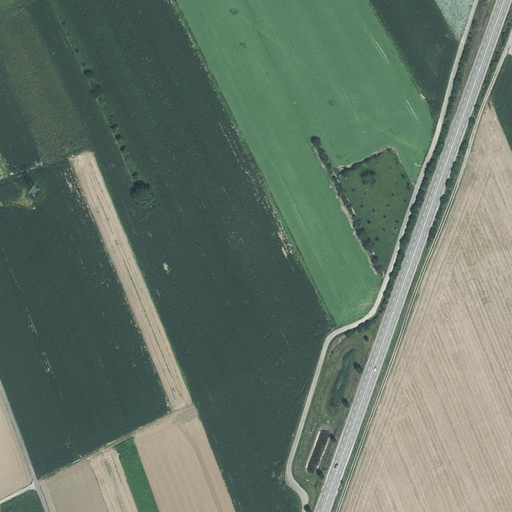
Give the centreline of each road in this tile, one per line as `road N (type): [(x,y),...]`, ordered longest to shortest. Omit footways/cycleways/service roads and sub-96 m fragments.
road 1 (track): [(476,0),(370,315),(329,335),(288,466),(304,511)]
road 2 (secondary): [(322,511),(505,0)]
road 3 (track): [(337,511),(511,35)]
